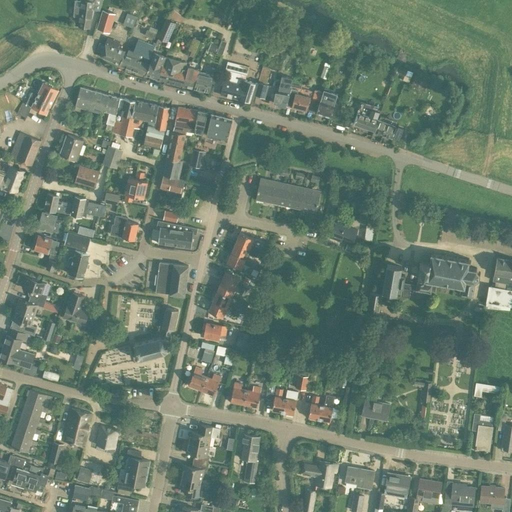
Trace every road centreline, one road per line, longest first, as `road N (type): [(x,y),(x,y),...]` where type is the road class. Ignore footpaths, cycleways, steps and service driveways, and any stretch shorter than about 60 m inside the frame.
road 1 (unclassified): [(511,193),(239,110)]
road 2 (track): [(482,183),(495,136),(498,54),(386,0)]
road 3 (tertiary): [(0,292),(74,64)]
road 4 (residential): [(286,428),(511,469)]
road 5 (residential): [(144,252),(176,95)]
road 6 (unclassified): [(171,406),(22,378)]
road 7 (residential): [(171,406),(202,260)]
